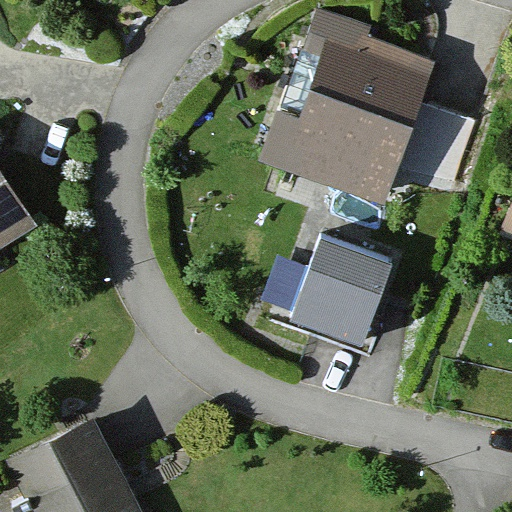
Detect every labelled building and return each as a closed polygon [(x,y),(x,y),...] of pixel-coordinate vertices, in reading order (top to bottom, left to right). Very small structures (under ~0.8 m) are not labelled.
[(388,207),(436,68),(356,41),(361,27),(313,11),(260,163),(388,207)] [(261,100),(231,89),(214,135),(244,146),(261,100)] [(0,250),(38,227),(0,164),(0,250)] [(511,235),(511,200),(500,231),(511,235)] [(393,260),(321,233),(288,317),(360,345),(393,260)] [(141,511),(100,421),(8,462),(29,511),(141,511)]
